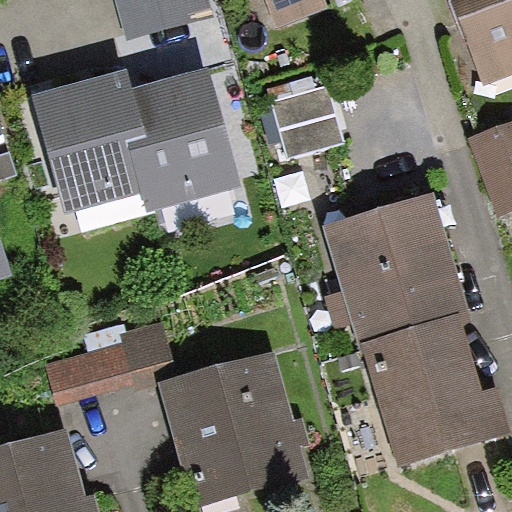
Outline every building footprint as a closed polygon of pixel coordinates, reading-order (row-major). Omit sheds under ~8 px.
[(113,0),(126,46),(217,22),(211,0),(113,0)] [(265,0),(278,33),(333,12),(328,0),(265,0)] [(511,0),(447,0),(478,85),(511,72),(511,0)] [(90,88),(34,103),(67,221),(142,202),(129,155),(146,150),(132,99),(125,78),(90,88)] [(142,202),(147,219),(239,194),(206,78),(156,92),(132,99),(146,150),(129,155),(142,202)] [(323,89),(270,105),(287,160),(340,144),(323,89)] [(511,130),(472,146),(501,221),(511,217),(511,130)] [(0,184),(18,179),(11,157),(0,160),(0,184)] [(434,205),(327,237),(348,311),(359,352),(365,351),(460,322),(469,319),(434,205)] [(0,286),(14,282),(0,240),(0,286)] [(460,322),(365,351),(402,472),(510,439),(498,396),(482,401),(471,362),(460,322)] [(136,396),(178,384),(163,328),(123,339),(126,348),(47,370),(58,408),(134,388),(136,396)] [(272,362),(161,393),(194,511),(208,511),(306,485),(293,438),(272,362)] [(87,511),(66,440),(0,460),(0,511),(87,511)]
